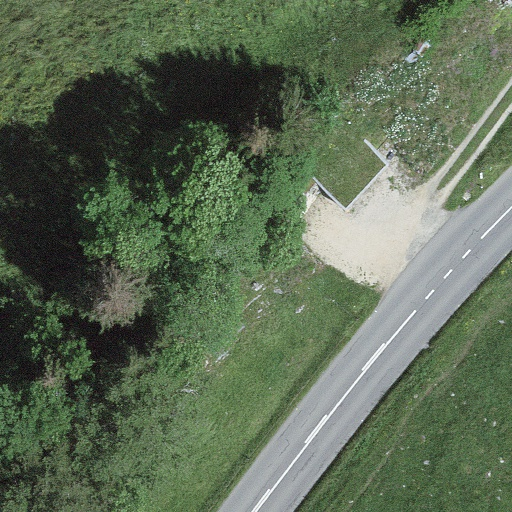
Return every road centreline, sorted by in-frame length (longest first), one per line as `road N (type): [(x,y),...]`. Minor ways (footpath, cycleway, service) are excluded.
road 1 (secondary): [(257,511),(394,336),(511,207)]
road 2 (unknown): [(446,279),(422,213),(511,77)]
